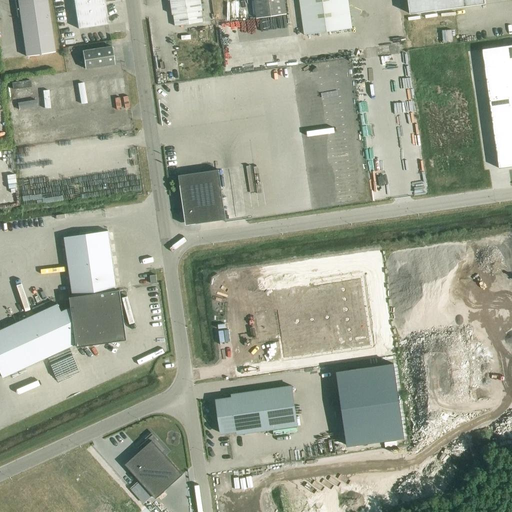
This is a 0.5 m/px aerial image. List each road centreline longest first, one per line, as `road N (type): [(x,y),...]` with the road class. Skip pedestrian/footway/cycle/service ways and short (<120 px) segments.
road 1 (unclassified): [(167,244),(511,193)]
road 2 (unclassified): [(167,244),(132,0)]
road 3 (unclassified): [(0,476),(187,391)]
road 4 (unknown): [(162,207),(62,231),(0,286)]
road 5 (unclassified): [(187,391),(167,244)]
road 6 (unclassified): [(204,511),(187,391)]
